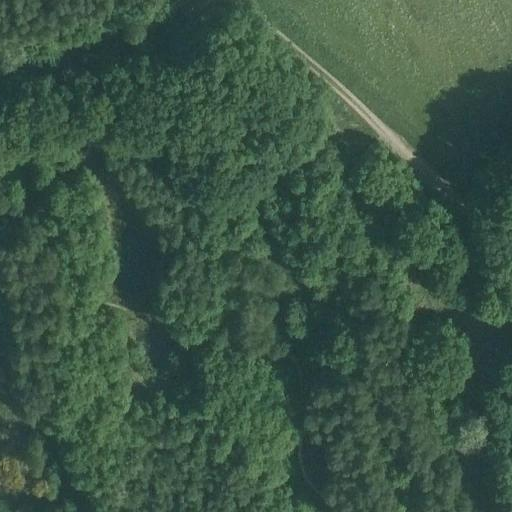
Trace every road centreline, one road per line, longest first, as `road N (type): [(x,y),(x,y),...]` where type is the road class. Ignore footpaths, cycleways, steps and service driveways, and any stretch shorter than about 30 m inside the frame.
road 1 (track): [(511,265),(222,0)]
road 2 (track): [(204,0),(0,79)]
